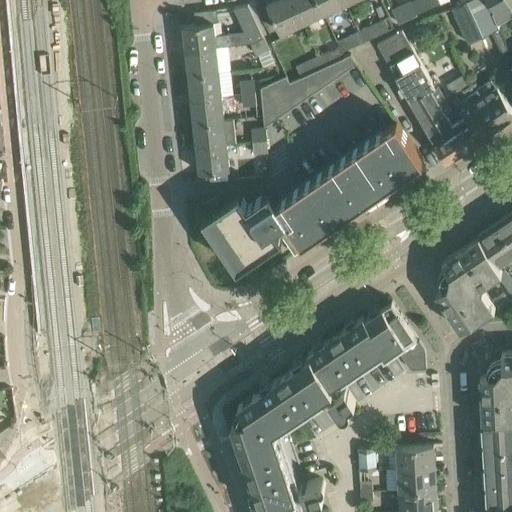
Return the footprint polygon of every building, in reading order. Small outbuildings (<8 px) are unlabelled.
[(302,22),(291,0),(273,0),(267,3),(280,32),(302,22)] [(318,0),(291,0),(302,22),(324,12),(318,0)] [(346,2),(344,0),(318,0),(324,12),(346,2)] [(416,13),(428,8),(424,0),(411,0),(410,0),(416,13)] [(469,43),(483,36),(466,0),(452,7),(469,43)] [(467,0),(466,0),(483,36),(492,32),(498,29),(492,11),(506,4),(503,0),(467,0)] [(358,30),(363,41),(386,30),(380,19),(358,30)] [(215,34),(214,22),(183,25),(184,25),(178,26),(180,40),(185,40),(186,52),(216,49),(216,46),(228,45),(231,45),(230,33),(215,34)] [(258,26),(246,31),(251,42),(263,37),(258,26)] [(378,43),(389,63),(414,49),(402,28),(378,43)] [(342,50),(363,41),(358,30),(336,40),(339,45),(342,50)] [(263,37),(251,42),(256,54),(268,49),(263,37)] [(216,49),(186,52),(189,74),(219,71),(231,69),(228,45),(216,46),(216,49)] [(345,56),(342,50),(339,45),(317,56),(322,67),(345,56)] [(436,86),(414,49),(389,63),(411,100),(436,86)] [(317,56),(296,65),(301,76),(322,67),(317,56)] [(221,95),(219,71),(189,74),(191,98),(221,95)] [(511,115),(511,105),(505,96),(492,76),(479,85),(476,81),(452,97),(457,106),(480,137),(511,115)] [(242,93),(255,92),(254,78),(240,79),(242,93)] [(425,124),(452,109),(438,84),(436,86),(411,100),(425,124)] [(242,93),(243,106),(256,105),(255,92),(242,93)] [(224,119),(221,95),(191,98),(194,123),(234,119),(234,118),(224,119)] [(446,161),(480,137),(457,106),(452,109),(425,124),(446,161)] [(234,119),(194,123),(197,149),(227,146),(227,143),(236,142),(234,119)] [(243,265),(293,230),(303,243),(424,159),(397,121),(279,204),(271,192),(249,207),(240,194),(203,218),(238,267),(242,264),(243,265)] [(252,143),(267,141),(266,126),(251,127),(252,143)] [(253,154),(268,152),(267,141),(252,143),(253,154)] [(229,168),(227,146),(197,149),(199,172),(229,168)] [(511,209),(497,220),(497,221),(495,221),(511,246),(511,209)] [(511,246),(495,221),(477,234),(478,235),(499,265),(511,255),(511,246)] [(499,265),(478,235),(468,242),(470,244),(463,249),(462,247),(442,260),(451,272),(449,283),(436,292),(449,311),(451,310),(456,317),(454,318),(461,329),(495,306),(482,285),(483,282),(502,269),(499,265)] [(502,269),(496,273),(501,280),(508,274),(504,268),(502,269)] [(505,285),(511,280),(511,279),(508,274),(501,280),(505,285)] [(504,292),(498,296),(503,304),(509,300),(504,292)] [(497,308),(503,304),(498,296),(492,300),(497,308)] [(324,497),(321,489),(322,489),(323,488),(324,488),(324,487),(325,486),(325,485),(325,484),(325,483),(325,482),(325,481),(324,480),(324,479),(322,478),(321,478),(320,477),(318,477),(300,483),(281,430),(329,397),(339,413),(340,413),(341,414),(342,414),(343,415),(344,415),(346,415),(348,414),(348,413),(349,412),(350,411),(350,410),(350,409),(350,408),(350,407),(350,406),(349,405),(356,401),(346,386),(343,388),(341,385),(382,357),(384,360),(418,338),(414,332),(392,300),(381,308),(378,303),(368,310),(370,314),(366,317),(364,314),(357,319),(354,315),(344,321),(347,326),(325,341),(322,337),(312,344),(315,348),(308,352),(312,357),(305,361),(302,357),(292,364),(295,369),(273,384),(270,380),(260,386),(263,391),(239,407),(241,411),(233,417),(238,424),(233,427),(242,454),(237,456),(241,467),(247,466),(255,491),(250,493),(252,501),(257,499),(259,505),(255,506),(256,511),(305,511),(303,504),(324,497)] [(425,349),(419,340),(400,353),(411,369),(427,368),(425,349)] [(511,350),(502,351),(502,366),(495,374),(480,375),(482,399),(484,399),(484,407),(482,407),(483,419),(511,418),(511,350)] [(481,419),(486,506),(488,506),(511,504),(511,418),(483,419),(481,419)] [(434,443),(397,445),(398,470),(436,468),(434,443)] [(375,447),(359,447),(360,470),(376,469),(375,447)] [(398,470),(399,493),(437,491),(436,468),(398,470)] [(361,483),(361,491),(373,491),(372,482),(361,483)] [(361,491),(362,500),(373,499),(373,491),(361,491)] [(399,493),(400,511),(426,511),(438,511),(437,491),(399,493)]
